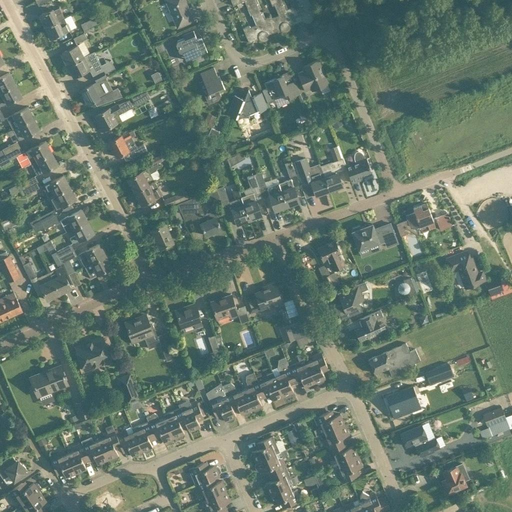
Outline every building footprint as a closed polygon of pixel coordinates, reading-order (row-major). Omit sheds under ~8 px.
[(177,27),(184,24),(194,20),(190,12),(189,12),(188,12),(187,9),(188,8),(183,0),(165,0),(171,12),(177,27)] [(269,34),(271,33),(265,18),(257,0),(230,0),(233,5),(244,1),(250,15),(252,14),(257,25),(250,27),(249,25),(242,28),(249,43),(259,38),(260,40),(261,40),(263,41),(264,41),(265,40),(267,40),(268,39),(268,37),(269,36),(269,34)] [(269,0),(272,6),(274,5),(279,15),(272,18),(271,16),(265,18),(271,33),(281,29),(281,30),(282,31),(283,31),(284,31),(285,32),(286,32),(287,31),(288,31),(289,30),(290,29),(290,28),(290,27),(290,26),(290,25),(293,24),(286,9),(287,9),(282,0),(269,0)] [(289,0),(293,7),(287,9),(286,9),(293,24),(302,20),(303,21),(305,22),(306,22),(308,22),(309,22),(310,21),(311,20),(312,19),(312,17),(312,16),(315,15),(311,5),(308,0),(289,0)] [(40,15),(45,27),(58,21),(64,18),(59,7),(53,10),(52,9),(40,15)] [(70,29),(64,18),(58,21),(45,27),(51,38),(70,29)] [(91,20),(82,24),(84,30),(93,26),(91,20)] [(184,52),(187,59),(196,56),(207,51),(201,37),(197,39),(193,31),(184,35),(182,35),(183,38),(177,40),(176,44),(178,50),(179,51),(182,53),(184,52)] [(83,33),(73,38),(76,43),(86,38),(83,33)] [(67,65),(83,56),(77,45),(62,53),(67,65)] [(83,56),(67,65),(73,76),(89,68),(93,76),(103,71),(93,51),(90,53),(83,56)] [(298,73),(302,82),(305,91),(311,89),(312,90),(328,83),(318,59),(304,66),(305,70),(298,73)] [(204,71),(200,73),(204,82),(210,96),(205,98),(207,101),(211,103),(219,100),(221,96),(219,92),(225,89),(221,81),(219,76),(217,76),(214,67),(204,71)] [(80,90),(88,104),(94,101),(96,106),(122,97),(117,88),(106,94),(99,81),(107,77),(103,71),(93,76),(96,82),(92,84),(80,90)] [(0,91),(15,84),(9,72),(0,76),(0,91)] [(267,88),(262,90),(268,103),(275,100),(274,98),(285,94),(287,99),(300,93),(298,90),(294,81),(286,84),(282,75),(264,82),(267,88)] [(0,91),(0,106),(0,107),(10,102),(21,96),(15,84),(0,91)] [(234,95),(227,114),(237,118),(238,117),(238,116),(240,113),(249,113),(259,109),(260,111),(268,107),(261,92),(251,97),(250,94),(248,89),(246,94),(244,99),(234,95)] [(146,93),(132,98),(136,105),(149,99),(146,93)] [(98,123),(102,130),(116,123),(116,122),(121,120),(117,113),(121,111),(122,112),(132,106),(129,99),(117,104),(109,108),(95,115),(99,122),(98,123)] [(33,118),(27,106),(6,117),(12,129),(19,126),(33,118)] [(204,124),(212,127),(217,117),(209,113),(204,124)] [(338,116),(331,121),(335,128),(342,123),(338,116)] [(33,118),(19,126),(12,129),(18,141),(39,130),(33,118)] [(220,131),(212,128),(207,137),(215,144),(220,131)] [(123,141),(130,137),(135,135),(133,130),(121,136),(120,136),(118,137),(108,142),(116,156),(123,152),(128,150),(123,141)] [(18,155),(17,155),(24,167),(31,163),(51,152),(44,140),(33,146),(24,151),(24,152),(22,153),(18,155)] [(6,155),(20,147),(17,142),(3,149),(6,155)] [(143,143),(133,148),(138,156),(147,150),(143,143)] [(334,161),(343,158),(338,145),(330,148),(334,161)] [(10,159),(22,153),(20,147),(6,155),(0,157),(0,167),(11,161),(10,159)] [(352,183),(358,180),(364,178),(363,175),(371,172),(366,157),(365,158),(364,156),(362,154),(360,152),(358,151),(355,152),(354,154),(354,157),(354,159),(355,161),(345,165),(352,183)] [(58,164),(51,152),(31,163),(37,175),(58,164)] [(229,158),(233,170),(245,166),(241,154),(229,158)] [(160,156),(148,161),(150,166),(162,160),(160,156)] [(329,191),(320,166),(319,165),(309,168),(305,158),(294,162),(301,181),(302,181),(303,183),(300,184),(305,197),(315,193),(315,195),(329,191)] [(291,161),(284,163),(289,177),(296,175),(291,161)] [(138,173),(128,178),(135,192),(148,185),(154,181),(151,175),(156,168),(158,166),(157,163),(147,168),(141,172),(141,171),(138,173)] [(320,166),(329,191),(342,186),(334,163),(321,168),(320,166)] [(269,196),(274,210),(287,206),(278,183),(267,188),(261,171),(254,174),(259,189),(263,198),(269,196)] [(259,189),(254,174),(247,177),(251,187),(243,190),(245,195),(241,197),(249,219),(261,215),(258,205),(255,197),(253,191),(259,189)] [(51,181),(42,185),(48,197),(55,194),(69,187),(63,175),(51,181)] [(38,181),(35,176),(21,183),(24,188),(38,181)] [(299,201),(295,191),(291,179),(278,183),(287,206),(299,201)] [(24,188),(27,194),(41,187),(38,181),(24,188)] [(148,185),(135,192),(142,205),(152,200),(155,198),(161,194),(154,181),(148,185)] [(249,219),(241,197),(228,201),(222,186),(216,188),(225,211),(231,209),(237,224),(249,219)] [(75,198),(69,187),(55,194),(48,197),(54,209),(53,210),(55,215),(64,211),(72,206),(70,201),(75,198)] [(221,214),(218,208),(204,214),(200,205),(218,197),(214,188),(178,204),(185,219),(197,214),(201,223),(200,223),(206,235),(221,228),(219,224),(218,222),(215,217),(221,214)] [(186,191),(164,200),(166,206),(188,197),(186,191)] [(406,215),(408,220),(396,224),(400,236),(405,234),(404,229),(407,228),(406,223),(409,222),(409,224),(410,226),(418,223),(419,226),(427,223),(429,229),(438,226),(439,230),(442,229),(451,225),(447,213),(432,218),(427,203),(413,208),(414,212),(406,215)] [(182,220),(176,205),(168,208),(174,223),(182,220)] [(60,220),(63,225),(66,231),(73,228),(87,221),(81,209),(60,220)] [(55,215),(53,210),(39,217),(35,219),(38,225),(42,223),(56,216),(55,215)] [(11,216),(1,222),(5,231),(12,227),(11,226),(15,224),(11,216)] [(59,221),(56,216),(42,223),(45,229),(59,221)] [(93,233),(87,221),(73,228),(76,234),(69,238),(72,243),(93,233)] [(164,223),(160,225),(151,229),(159,247),(163,245),(165,250),(174,246),(172,242),(180,238),(178,231),(169,235),(164,223)] [(353,231),(352,231),(359,249),(379,242),(379,241),(384,239),(387,247),(397,243),(390,223),(379,227),(380,229),(375,231),(372,223),(360,228),(359,226),(353,228),(353,231)] [(54,248),(50,240),(45,243),(49,251),(54,248)] [(334,240),(318,248),(323,260),(328,258),(333,269),(336,267),(339,272),(346,269),(339,254),(340,253),(338,248),(334,240)] [(99,243),(90,248),(79,254),(85,265),(105,255),(99,243)] [(74,250),(71,244),(57,252),(60,257),(74,250)] [(77,255),(74,250),(60,257),(63,263),(77,255)] [(5,251),(0,253),(0,263),(8,281),(19,276),(9,255),(7,256),(5,251)] [(465,287),(470,285),(480,282),(479,281),(484,279),(482,272),(477,274),(471,258),(469,258),(467,251),(446,259),(449,269),(457,266),(465,287)] [(111,266),(105,255),(85,265),(91,277),(111,266)] [(420,295),(433,290),(421,260),(408,265),(420,295)] [(22,265),(30,279),(36,276),(29,262),(22,265)] [(66,276),(61,266),(48,272),(52,279),(59,293),(71,287),(66,276)] [(69,274),(75,286),(80,283),(74,271),(69,274)] [(59,293),(52,279),(48,272),(36,278),(40,286),(46,299),(59,293)] [(330,275),(323,278),(328,287),(335,284),(330,275)] [(403,282),(401,283),(399,284),(398,286),(397,288),(398,290),(399,292),(397,292),(400,299),(415,293),(409,277),(402,280),(403,282)] [(499,278),(486,283),(490,296),(504,291),(499,278)] [(341,317),(362,309),(359,302),(364,299),(361,291),(367,288),(364,281),(337,292),(342,303),(336,306),(337,309),(337,310),(337,312),(337,313),(338,314),(340,315),(341,317)] [(283,307),(274,283),(267,285),(268,288),(255,292),(256,295),(245,298),(250,312),(273,303),(276,310),(283,307)] [(0,320),(22,310),(13,292),(0,298),(0,320)] [(224,297),(211,302),(215,314),(216,319),(217,318),(230,314),(231,318),(238,315),(241,323),(250,320),(248,315),(245,306),(236,309),(231,294),(224,296),(224,297)] [(293,299),(284,302),(289,318),(298,314),(293,299)] [(194,303),(188,305),(175,310),(182,327),(194,322),(196,327),(202,324),(194,303)] [(379,337),(387,333),(385,330),(386,330),(384,325),(383,326),(382,323),(378,324),(376,319),(382,316),(379,309),(357,319),(360,325),(354,327),(360,341),(378,333),(379,336),(379,337)] [(126,324),(133,343),(145,339),(148,349),(160,344),(158,339),(155,340),(151,330),(154,329),(152,324),(149,325),(145,315),(138,317),(139,319),(126,324)] [(289,325),(280,328),(285,343),(296,339),(310,333),(304,320),(289,325)] [(310,333),(296,339),(300,348),(301,348),(303,347),(304,346),(304,345),(304,344),(314,340),(310,333)] [(208,338),(213,351),(219,349),(214,335),(208,338)] [(75,348),(83,370),(94,366),(95,367),(99,365),(99,364),(111,359),(110,356),(111,354),(109,350),(107,349),(103,337),(75,348)] [(415,364),(414,363),(420,360),(415,349),(409,351),(405,342),(368,359),(375,374),(388,368),(392,375),(415,364)] [(167,343),(161,346),(167,361),(173,358),(167,343)] [(325,378),(323,372),(329,370),(321,352),(311,356),(312,360),(306,362),(315,383),(316,382),(316,383),(319,384),(323,382),(324,380),(324,379),(325,378)] [(293,392),(291,386),(296,383),(289,366),(288,366),(285,357),(278,360),(277,366),(280,374),(274,376),(283,396),(284,396),(284,397),(287,398),(291,396),(292,393),(292,392),(293,392)] [(315,383),(306,362),(301,365),(299,361),(289,366),(296,383),(302,381),(304,387),(315,383)] [(461,378),(472,374),(468,362),(456,367),(461,378)] [(449,363),(425,372),(430,385),(454,376),(449,363)] [(38,396),(52,390),(67,384),(60,367),(59,368),(45,373),(45,371),(30,377),(38,396)] [(261,405),(259,399),(264,397),(255,375),(253,372),(245,375),(245,380),(249,387),(243,390),(251,410),(252,409),(253,410),(255,411),(259,409),(260,407),(260,406),(261,405)] [(283,396),(274,376),(273,372),(263,377),(260,372),(255,375),(263,394),(264,397),(270,395),(273,401),(283,396)] [(139,399),(130,373),(116,378),(125,404),(139,399)] [(251,410),(243,390),(237,392),(235,386),(229,382),(222,385),(231,405),(231,404),(233,410),(238,408),(241,414),(242,413),(243,415),(245,416),(249,414),(250,411),(250,410),(251,410)] [(393,392),(385,395),(386,397),(389,405),(394,418),(393,415),(402,412),(403,415),(412,411),(412,409),(411,409),(410,406),(416,403),(414,396),(417,395),(416,394),(414,395),(410,386),(395,392),(393,392)] [(213,390),(206,393),(215,414),(216,418),(222,415),(225,421),(226,420),(227,421),(229,422),(233,420),(234,418),(234,417),(236,416),(233,410),(231,404),(231,405),(224,390),(214,394),(213,390)] [(90,415),(89,414),(84,400),(74,403),(80,419),(90,415)] [(200,427),(198,421),(204,418),(196,400),(190,403),(188,400),(178,404),(179,407),(184,420),(187,425),(189,431),(200,427)] [(187,425),(184,420),(179,407),(164,414),(165,418),(174,438),(175,437),(175,438),(178,439),(182,438),(183,435),(183,434),(184,433),(182,428),(187,425)] [(501,407),(483,414),(491,435),(509,428),(501,407)] [(340,414),(334,416),(331,410),(314,418),(318,428),(321,426),(324,433),(344,424),(340,414)] [(13,424),(7,413),(0,416),(0,422),(4,429),(13,424)] [(174,438),(165,418),(160,420),(159,416),(158,417),(157,414),(153,413),(146,416),(148,421),(155,439),(161,436),(163,442),(165,442),(165,443),(168,444),(172,442),(173,439),(172,438),(174,438)] [(150,441),(155,439),(148,421),(132,428),(134,432),(142,451),(143,451),(144,452),(146,453),(150,451),(151,449),(151,448),(152,447),(150,441)] [(349,434),(344,424),(324,433),(326,438),(323,440),(327,450),(345,442),(343,437),(349,434)] [(400,433),(406,446),(416,441),(418,445),(416,446),(420,456),(421,455),(422,456),(433,451),(433,450),(439,447),(435,438),(428,441),(421,424),(400,433)] [(288,430),(292,444),(300,442),(296,428),(288,430)] [(105,437),(99,440),(108,460),(109,459),(109,460),(112,461),(116,459),(117,457),(116,456),(118,455),(115,449),(121,447),(122,450),(122,449),(116,434),(114,429),(107,431),(103,433),(105,437)] [(142,451),(134,432),(128,434),(126,430),(116,434),(122,449),(122,450),(123,453),(129,450),(132,456),(142,451)] [(256,462),(280,452),(273,435),(255,443),(257,449),(252,451),(252,453),(251,453),(250,456),(252,460),(254,461),(255,461),(256,462)] [(92,438),(82,442),(88,458),(89,460),(95,458),(97,464),(108,460),(99,440),(93,442),(92,438)] [(86,469),(84,463),(89,460),(82,442),(72,447),(73,450),(67,453),(76,473),(86,469)] [(353,445),(348,448),(345,442),(327,450),(332,460),(335,458),(338,464),(358,456),(353,445)] [(76,473),(67,453),(62,455),(60,452),(50,456),(57,474),(63,472),(66,478),(76,473)] [(287,468),(282,457),(279,459),(276,453),(256,462),(256,463),(255,463),(254,466),(256,470),(259,471),(260,471),(260,472),(266,470),(269,475),(272,474),(287,468)] [(22,465),(20,462),(18,459),(16,461),(12,455),(12,454),(11,455),(0,462),(0,474),(3,479),(9,474),(14,481),(18,478),(27,472),(26,471),(26,470),(26,469),(25,468),(25,466),(24,465),(22,465)] [(362,466),(358,456),(338,464),(340,470),(337,471),(341,482),(359,475),(356,469),(362,466)] [(215,466),(215,464),(209,467),(206,461),(203,462),(189,468),(195,485),(199,483),(208,480),(213,478),(219,475),(219,474),(220,473),(221,471),(219,467),(216,466),(215,466)] [(443,481),(447,492),(456,488),(456,490),(463,487),(462,486),(465,484),(464,480),(469,478),(463,463),(436,475),(439,482),(443,481)] [(269,494),(290,485),(287,479),(291,478),(287,468),(269,475),(271,481),(265,483),(266,485),(265,485),(264,488),(265,492),(268,493),(269,492),(269,494)] [(221,480),(216,483),(213,478),(208,480),(199,483),(195,485),(200,495),(204,493),(206,499),(226,491),(221,480)] [(34,482),(28,486),(25,481),(9,492),(15,501),(19,499),(22,504),(40,492),(39,491),(40,490),(41,487),(38,483),(35,483),(34,484),(34,482)] [(292,491),(290,485),(269,494),(274,504),(280,502),(282,507),(300,500),(296,489),(292,491)] [(321,493),(319,486),(311,490),(313,496),(321,493)] [(230,501),(226,491),(206,499),(209,505),(205,507),(207,511),(219,511),(227,509),(224,504),(230,501)] [(362,491),(361,493),(361,496),(360,498),(361,500),(361,502),(360,503),(363,511),(376,511),(378,510),(379,511),(382,510),(380,504),(387,501),(385,497),(378,500),(375,492),(369,495),(368,494),(368,495),(362,492),(362,491)] [(22,504),(19,506),(22,511),(40,511),(44,510),(41,505),(46,501),(40,492),(22,504)] [(363,511),(360,503),(354,505),(353,502),(342,506),(344,511),(363,511)]
